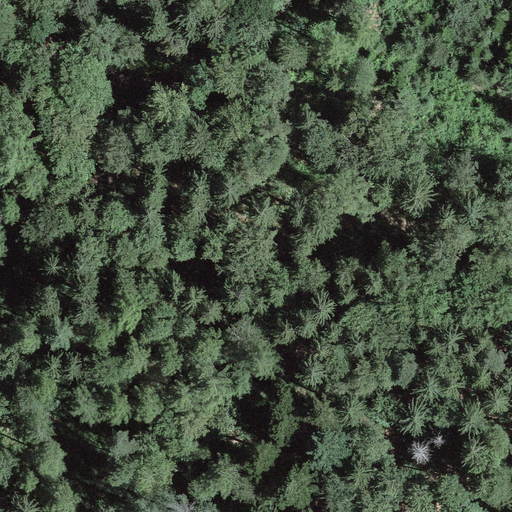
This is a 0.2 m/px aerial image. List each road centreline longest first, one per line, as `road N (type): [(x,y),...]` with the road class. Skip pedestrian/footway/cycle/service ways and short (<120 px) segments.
road 1 (track): [(275,0),(135,98),(0,248)]
road 2 (track): [(135,98),(66,39),(0,5)]
